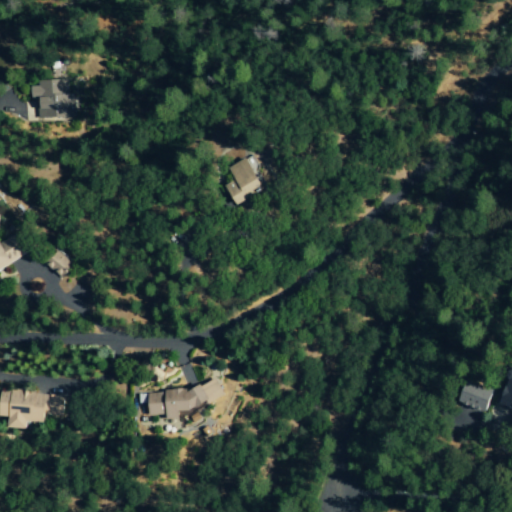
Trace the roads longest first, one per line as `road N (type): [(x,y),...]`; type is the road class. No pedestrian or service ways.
road 1 (residential): [(459,139),(438,149),(288,294),(218,332),(176,344),(0,337)]
road 2 (residential): [(459,139),(451,186),(339,450),(336,493)]
